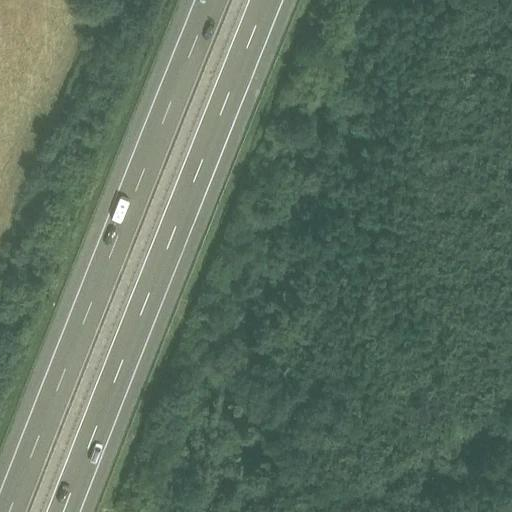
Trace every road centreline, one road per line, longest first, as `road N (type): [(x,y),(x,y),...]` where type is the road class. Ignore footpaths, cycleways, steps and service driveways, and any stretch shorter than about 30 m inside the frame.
road 1 (motorway): [(65,511),(270,0)]
road 2 (motorway): [(208,0),(10,511)]
